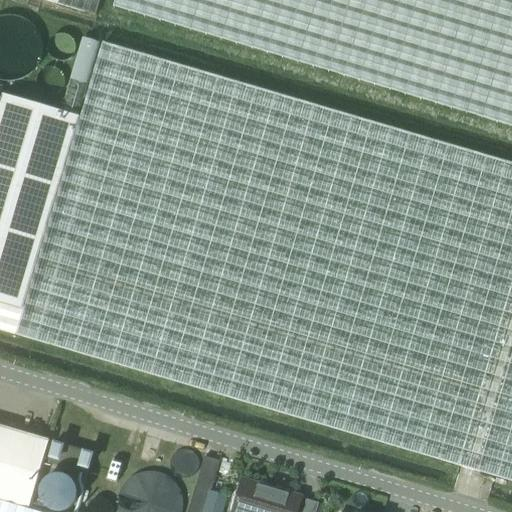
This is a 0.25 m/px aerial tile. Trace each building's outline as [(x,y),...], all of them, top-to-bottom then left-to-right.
[(100,0),(48,0),(97,14),(100,0)] [(511,0),(115,0),(114,6),(511,126),(511,0)] [(17,336),(511,481),(511,163),(103,43),(81,118),(17,336)] [(0,330),(17,336),(81,118),(3,95),(0,104),(0,330)] [(0,426),(0,501),(28,510),(48,440),(0,426)] [(48,463),(87,474),(93,453),(55,442),(48,463)] [(196,484),(187,511),(204,511),(211,489),(220,460),(204,456),(196,484)] [(113,459),(106,480),(116,483),(123,462),(113,459)] [(296,511),(301,498),(241,480),(232,511),(296,511)] [(301,511),(316,511),(318,504),(305,500),(301,511)] [(0,511),(35,511),(28,510),(0,501),(0,511)]
